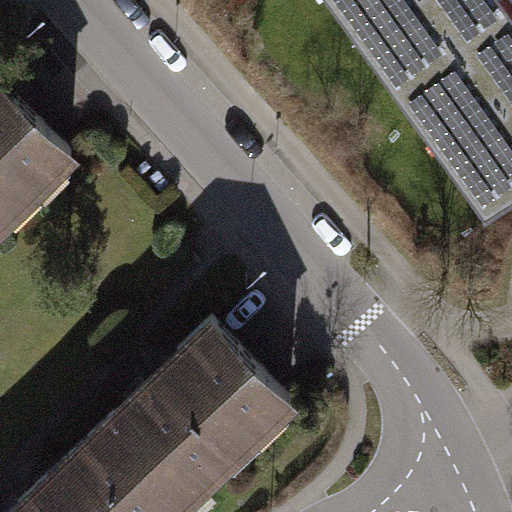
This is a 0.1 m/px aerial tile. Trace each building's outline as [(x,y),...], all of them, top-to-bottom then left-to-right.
[(330,0),(381,70),(478,0),(330,0)] [(473,198),(511,169),(511,17),(499,0),(478,0),(381,70),(473,198)] [(0,216),(73,147),(0,70),(0,216)] [(171,511),(299,394),(209,300),(77,430),(154,511),(171,511)] [(154,511),(77,430),(0,505),(0,511),(154,511)]
